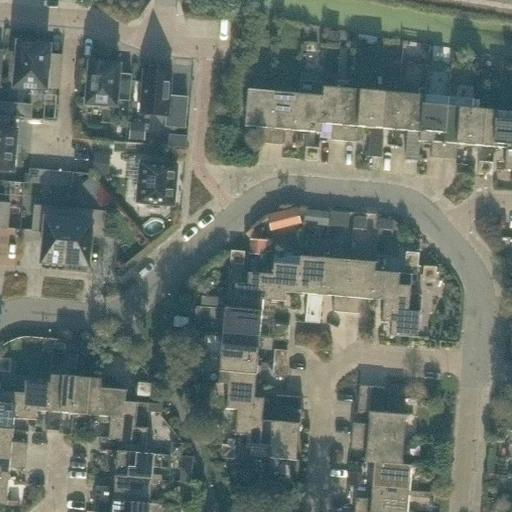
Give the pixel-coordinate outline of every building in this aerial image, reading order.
[(49,55),(49,47),(39,46),(39,44),(20,42),(19,45),(18,54),(15,54),(14,69),(17,69),(16,86),(46,89),(46,87),(60,89),(62,56),(49,55)] [(129,101),(132,76),(118,75),(119,67),(108,67),(108,64),(92,63),(90,83),(90,86),(88,103),(115,105),(116,100),(129,101)] [(174,73),(142,70),(141,95),(139,116),(165,118),(165,128),(186,130),(189,98),(172,98),(174,73)] [(345,142),(349,89),(323,87),(322,96),(323,96),(321,125),(323,125),(333,126),(332,141),(345,142)] [(371,129),(374,91),(349,89),(345,142),(358,143),(359,128),(371,129)] [(270,145),(274,92),(248,90),(245,127),(258,128),(257,143),(270,145)] [(396,131),(399,93),(374,91),(371,129),(369,144),(368,157),(381,158),(383,135),(383,130),(396,131)] [(296,132),(299,94),(274,92),(270,145),(283,146),(284,131),(296,132)] [(425,96),(399,93),(396,131),(408,132),(405,160),(419,161),(420,142),(419,142),(420,133),(421,133),(424,104),(425,105),(425,96)] [(323,96),(322,96),(299,94),(296,132),(322,134),(323,125),(321,125),(323,96)] [(444,159),(449,98),(425,96),(425,105),(424,104),(421,133),(420,133),(419,142),(420,142),(432,143),(431,158),(444,159)] [(469,146),(473,109),(473,100),(449,98),(444,159),(456,160),(458,145),(469,146)] [(498,111),(473,109),(469,146),(494,148),(497,120),(498,111)] [(511,112),(498,111),(497,120),(494,148),(506,149),(505,157),(511,157),(511,112)] [(9,118),(0,117),(0,169),(13,171),(16,131),(8,130),(9,118)] [(318,162),(319,149),(306,148),(305,160),(318,162)] [(35,162),(34,175),(69,176),(70,163),(35,162)] [(491,176),(492,163),(479,162),(479,175),(491,176)] [(177,166),(141,163),(138,203),(173,206),(177,166)] [(0,228),(8,229),(10,204),(2,204),(0,203),(0,228)] [(70,215),(70,210),(69,210),(35,207),(33,231),(45,233),(43,261),(48,262),(50,262),(61,263),(63,264),(63,263),(66,263),(69,223),(70,215)] [(103,238),(105,213),(70,210),(70,215),(69,223),(66,263),(68,264),(70,264),(81,265),(83,265),(88,265),(91,237),(103,238)] [(349,228),(350,220),(338,219),(337,227),(349,228)] [(264,255),(265,242),(252,241),(250,254),(264,255)] [(244,265),(245,253),(232,251),(231,264),(244,265)] [(418,266),(420,253),(406,252),(405,264),(418,266)] [(297,295),(300,257),(275,255),(275,264),(274,264),(273,275),(262,275),(261,287),(273,288),(271,301),(285,302),(286,294),(297,295)] [(323,296),(326,259),(300,257),(297,295),(323,296)] [(346,314),(351,261),(326,259),(323,296),(334,297),(333,313),(346,314)] [(377,263),(375,263),(351,261),(346,314),(359,315),(360,300),(372,301),(375,272),(376,272),(377,263)] [(436,281),(437,269),(424,268),(423,280),(436,281)] [(412,275),(376,272),(375,272),(372,301),(384,302),(383,310),(395,311),(397,299),(410,300),(412,275)] [(262,275),(249,274),(248,274),(247,285),(236,284),(233,309),(233,310),(263,312),(264,300),(271,301),(273,288),(261,287),(262,275)] [(208,306),(224,307),(225,299),(209,298),(208,306)] [(409,310),(410,300),(397,299),(395,311),(383,310),(382,323),(391,324),(390,336),(418,338),(421,311),(409,310)] [(233,310),(233,309),(225,308),(223,334),(260,337),(263,312),(233,310)] [(320,324),(321,312),(308,311),(307,323),(320,324)] [(188,332),(189,318),(175,317),(174,331),(188,332)] [(289,340),(290,327),(277,325),(276,339),(289,340)] [(258,362),(260,337),(223,334),(221,358),(258,362)] [(286,365),(288,352),(275,351),(274,364),(286,365)] [(0,371),(10,373),(11,360),(0,358),(0,371)] [(256,387),(258,362),(221,358),(219,384),(228,385),(228,384),(256,387)] [(285,378),(286,365),(274,364),(272,377),(285,378)] [(74,415),(77,377),(51,375),(51,384),(49,413),(47,430),(60,431),(62,414),(74,415)] [(101,388),(102,379),(77,377),(74,415),(99,417),(101,388)] [(51,384),(25,382),(24,394),(13,393),(12,406),(24,407),(23,420),(37,421),(38,412),(49,413),(51,384)] [(151,385),(150,384),(139,384),(137,397),(150,398),(151,385)] [(255,398),(256,387),(228,384),(228,385),(225,410),(237,411),(236,422),(249,423),(250,411),(263,412),(264,399),(255,398)] [(370,412),(372,387),(360,386),(358,411),(369,412),(370,412)] [(383,414),(385,388),(372,387),(370,412),(383,414)] [(127,391),(101,388),(99,417),(111,419),(110,427),(123,428),(124,415),(137,417),(138,403),(126,402),(127,391)] [(12,406),(13,393),(0,391),(0,429),(14,431),(15,419),(23,420),(24,407),(12,406)] [(301,410),(302,398),(277,396),(276,409),(301,410)] [(404,407),(405,399),(388,398),(388,406),(404,407)] [(150,404),(143,403),(138,403),(137,417),(124,415),(123,428),(110,427),(109,440),(118,441),(117,452),(146,455),(146,454),(150,404)] [(262,420),(263,412),(250,411),(249,423),(236,422),(235,436),(247,436),(246,448),(271,450),(274,421),(262,420)] [(383,414),(370,412),(369,412),(368,425),(352,424),(352,437),(405,441),(407,415),(383,414)] [(297,462),(300,424),(274,421),(271,450),(270,459),(297,462)] [(223,439),(224,426),(212,425),(211,438),(223,439)] [(0,429),(0,454),(27,457),(28,444),(13,443),(14,431),(0,429)] [(403,466),(403,465),(405,441),(352,437),(350,449),(366,451),(365,464),(374,465),(374,464),(403,466)] [(234,447),(229,446),(222,446),(221,458),(233,460),(234,447)] [(146,454),(146,455),(117,452),(115,477),(153,480),(155,454),(146,454)] [(25,470),(27,457),(0,454),(0,479),(10,480),(11,469),(25,470)] [(403,465),(403,466),(374,464),(374,465),(372,488),(410,492),(412,466),(403,465)] [(361,488),(362,474),(349,473),(348,486),(361,488)] [(151,504),(153,480),(115,477),(114,487),(97,486),(95,500),(151,504)] [(0,505),(8,506),(10,480),(0,479),(0,505)] [(357,511),(408,511),(410,492),(372,488),(371,500),(356,499),(355,511),(357,511)] [(149,511),(151,504),(95,500),(94,511),(149,511)]
